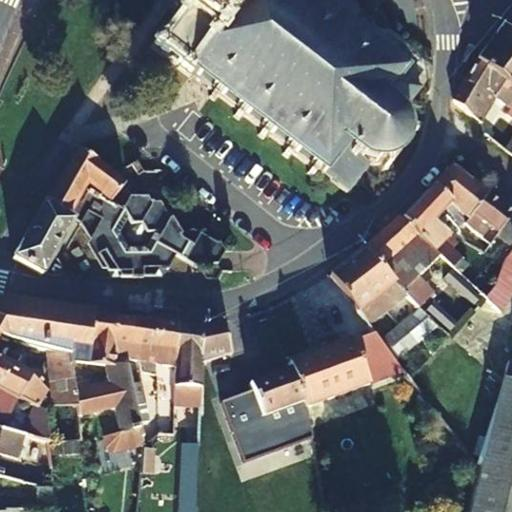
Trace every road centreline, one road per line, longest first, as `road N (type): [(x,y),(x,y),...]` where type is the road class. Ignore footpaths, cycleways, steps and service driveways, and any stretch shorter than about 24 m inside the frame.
road 1 (residential): [(0,281),(191,306),(243,296),(354,229),(417,170),(437,125)]
road 2 (residential): [(437,125),(445,59),(438,0)]
